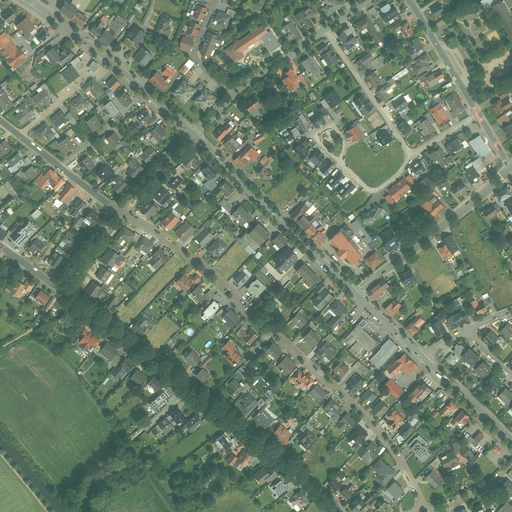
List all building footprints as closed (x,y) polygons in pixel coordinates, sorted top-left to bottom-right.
[(73,0),(71,4),(66,1),(60,10),(72,18),(78,9),(79,10),(84,13),(90,1),(88,0),(73,0)] [(133,8),(141,13),(145,5),(137,0),(133,8)] [(314,5),(311,1),(307,0),(305,0),(304,1),(310,8),(308,9),(312,15),(319,11),(314,5)] [(338,2),(334,0),(324,0),(330,3),(324,8),(328,15),(343,4),(338,2)] [(511,0),(504,0),(502,1),(501,0),(482,0),(481,1),(486,10),(493,6),(509,33),(508,34),(509,35),(507,36),(507,37),(508,40),(509,39),(509,40),(511,39),(511,40),(511,39),(511,17),(508,12),(511,10),(510,8),(511,6),(511,0)] [(389,5),(387,2),(382,6),(384,9),(380,11),(378,13),(379,14),(385,23),(401,12),(399,9),(400,8),(399,7),(399,6),(398,6),(397,6),(394,2),(389,5)] [(441,3),(435,6),(435,7),(432,9),(436,17),(441,14),(444,11),(443,9),(444,8),(441,3)] [(202,7),(198,5),(196,11),(195,11),(193,15),(198,17),(202,19),(204,15),(206,12),(205,11),(207,9),(202,7)] [(228,8),(226,14),(231,16),(233,18),(236,11),(228,8)] [(11,9),(6,14),(5,13),(3,15),(7,21),(9,19),(11,21),(17,16),(11,9)] [(87,17),(78,11),(79,10),(78,9),(72,18),(72,19),(74,21),(75,20),(82,25),(87,17)] [(308,9),(304,12),(303,10),(296,15),(299,19),(300,19),(303,23),(301,24),(302,25),(303,25),(305,28),(312,23),(308,18),(312,15),(308,9)] [(218,11),(215,20),(221,22),(219,26),(226,28),(231,16),(226,14),(218,11)] [(409,17),(405,12),(400,15),(403,20),(409,17)] [(171,20),(162,16),(157,30),(159,31),(158,32),(160,33),(161,32),(168,35),(170,30),(167,29),(171,20)] [(27,17),(22,21),(20,20),(19,28),(22,29),(26,34),(30,31),(35,27),(27,17)] [(380,31),(378,32),(367,17),(359,23),(359,22),(356,24),(358,27),(361,31),(367,27),(377,43),(385,38),(380,31)] [(104,31),(99,38),(108,45),(109,44),(108,44),(116,33),(117,34),(123,25),(115,19),(112,24),(110,23),(104,31)] [(196,23),(192,21),(189,27),(188,27),(187,31),(191,33),(196,35),(197,31),(198,31),(199,28),(199,27),(200,25),(196,23)] [(401,21),(394,26),(396,30),(400,27),(404,25),(401,21)] [(292,23),(291,22),(290,22),(284,27),(286,29),(289,33),(288,34),(286,36),(289,40),(292,38),(293,39),(300,34),(292,23)] [(404,25),(400,27),(404,34),(404,35),(405,37),(406,37),(414,33),(408,22),(404,25)] [(257,25),(250,30),(252,33),(239,41),(239,40),(235,43),(225,49),(235,63),(244,56),(241,52),(264,36),(267,41),(272,38),(268,33),(269,32),(266,29),(270,27),(266,23),(259,28),(257,25)] [(104,31),(95,24),(90,31),(99,38),(104,31)] [(136,26),(131,32),(130,31),(129,34),(130,34),(128,37),(137,44),(145,34),(144,33),(144,31),(142,30),(141,30),(136,26)] [(38,34),(36,36),(36,37),(38,39),(38,40),(39,40),(41,43),(50,36),(47,33),(47,32),(44,29),(38,34)] [(30,31),(26,34),(23,37),(25,40),(29,37),(33,34),(30,31)] [(33,34),(29,37),(32,40),(36,37),(36,36),(38,34),(36,31),(33,34)] [(217,36),(209,32),(207,38),(206,40),(204,45),(203,47),(201,52),(204,53),(209,56),(209,55),(212,49),(213,49),(215,45),(214,45),(215,41),(220,43),(222,39),(222,38),(217,36)] [(352,33),(348,36),(345,32),(339,36),(348,49),(352,46),(353,46),(358,42),(356,39),(352,33)] [(4,33),(0,35),(0,46),(9,39),(4,33)] [(137,44),(128,37),(123,43),(131,49),(133,47),(134,48),(137,44)] [(185,37),(183,37),(182,39),(182,42),(183,42),(182,45),(181,45),(180,48),(188,52),(189,49),(190,49),(192,44),(192,45),(193,42),(193,41),(185,37)] [(364,43),(360,37),(356,39),(358,42),(360,46),(364,43)] [(417,38),(409,42),(413,48),(408,51),(411,56),(417,52),(423,48),(421,45),(417,38)] [(9,39),(0,46),(0,48),(1,49),(11,42),(9,39)] [(11,42),(1,49),(6,55),(15,48),(11,42)] [(325,43),(317,49),(320,53),(322,51),(327,48),(328,48),(325,43)] [(146,50),(139,45),(134,51),(132,54),(136,57),(135,58),(139,61),(140,60),(145,64),(151,56),(146,52),(146,51),(147,50),(146,50)] [(15,48),(6,55),(8,58),(17,50),(15,48)] [(65,49),(61,52),(63,54),(60,57),(53,48),(47,52),(47,53),(50,57),(49,57),(52,61),(51,62),(54,66),(59,62),(61,65),(67,61),(68,62),(72,58),(71,58),(74,55),(69,49),(67,51),(65,49)] [(333,53),(331,50),(329,51),(327,48),(322,51),(324,54),(323,55),(329,64),(337,58),(335,55),(333,52),(333,53)] [(17,50),(8,58),(14,66),(26,57),(19,49),(17,50)] [(39,55),(37,57),(39,60),(47,53),(47,52),(45,50),(39,55)] [(130,53),(127,54),(127,55),(126,55),(126,58),(129,61),(133,59),(134,57),(135,58),(136,57),(132,54),(134,51),(133,50),(130,53)] [(371,52),(364,57),(367,63),(375,58),(372,55),(371,52)] [(427,54),(416,61),(420,67),(415,70),(418,75),(428,69),(430,67),(429,67),(427,62),(431,60),(427,54)] [(309,57),(302,62),(307,69),(309,68),(313,65),(314,65),(309,57)] [(363,57),(357,61),(362,70),(369,66),(367,63),(364,57),(363,57)] [(378,57),(372,62),(376,67),(382,63),(378,57)] [(188,59),(178,71),(183,75),(193,63),(188,59)] [(83,61),(74,67),(73,65),(61,74),(69,84),(76,79),(80,76),(89,69),(83,61)] [(313,65),(309,68),(314,75),(318,72),(313,65)] [(173,71),(168,66),(162,72),(166,76),(163,79),(167,82),(169,79),(174,74),(171,72),(173,71)] [(189,69),(184,76),(188,80),(194,73),(189,69)] [(292,69),(284,74),(287,77),(283,80),(290,90),(298,84),(295,79),(298,77),(292,69)] [(434,74),(438,81),(445,77),(441,70),(434,74)] [(163,79),(157,72),(150,79),(161,91),(168,83),(167,82),(163,79)] [(374,72),(367,77),(374,87),(381,82),(381,81),(374,72)] [(428,72),(419,77),(422,83),(428,79),(427,78),(430,76),(428,72)] [(430,76),(427,78),(428,79),(430,82),(429,82),(430,84),(431,84),(432,85),(438,81),(434,74),(434,73),(430,76)] [(309,85),(301,74),(298,76),(306,87),(309,85)] [(86,82),(80,76),(76,79),(81,86),(86,82)] [(121,84),(114,77),(107,84),(111,88),(114,91),(121,84)] [(381,82),(374,87),(376,89),(387,82),(387,81),(384,78),(381,81),(381,82)] [(387,81),(387,82),(388,84),(390,87),(396,83),(392,78),(387,81)] [(92,80),(82,88),(86,92),(90,89),(97,98),(103,92),(97,84),(97,85),(92,80)] [(188,84),(184,81),(181,85),(181,84),(177,88),(177,89),(175,92),(175,93),(178,96),(181,99),(181,98),(184,101),(185,101),(188,98),(192,94),(191,94),(194,91),(194,89),(191,87),(188,84)] [(206,88),(201,83),(197,88),(202,92),(205,89),(206,88)] [(277,83),(267,90),(272,96),(274,94),(281,89),(282,89),(277,83)] [(388,84),(378,91),(381,97),(381,98),(383,100),(384,100),(388,97),(391,95),(388,91),(392,88),(390,87),(388,84)] [(110,89),(109,88),(105,91),(110,97),(114,93),(113,91),(114,91),(111,88),(110,89)] [(505,88),(498,93),(502,99),(509,94),(505,88)] [(43,90),(33,98),(36,103),(39,100),(43,106),(47,103),(46,101),(51,98),(45,91),(44,89),(43,90)] [(202,92),(202,93),(202,92),(198,96),(198,97),(196,100),(196,101),(199,104),(202,107),(205,109),(207,109),(209,106),(213,102),(215,99),(215,98),(212,95),(209,92),(205,89),(202,92)] [(334,90),(325,97),(326,98),(331,106),(341,100),(334,90)] [(132,100),(124,92),(118,98),(126,106),(132,100)] [(465,109),(455,93),(446,99),(454,110),(456,115),(465,109)] [(80,95),(70,104),(77,113),(87,105),(88,104),(86,102),(80,95)] [(358,98),(354,101),(359,107),(367,101),(365,99),(362,95),(358,98)] [(440,95),(436,98),(439,104),(440,104),(441,106),(445,103),(440,95)] [(395,101),(393,103),(395,106),(399,111),(401,110),(401,111),(406,108),(405,107),(409,104),(403,96),(395,101)] [(7,97),(0,102),(6,110),(13,105),(7,97)] [(31,103),(27,97),(23,100),(25,103),(26,102),(28,106),(31,103)] [(254,97),(244,104),(249,112),(250,111),(255,118),(260,116),(261,117),(261,116),(259,111),(258,112),(255,108),(260,104),(254,97)] [(273,104),(268,97),(262,102),(265,106),(268,104),(270,106),(273,104)] [(326,98),(321,102),(324,106),(326,109),(331,106),(326,98)] [(390,101),(386,104),(390,109),(395,106),(393,103),(395,101),(394,99),(390,101)] [(500,100),(492,104),(498,114),(511,105),(511,104),(508,99),(502,103),(500,100)] [(111,100),(104,106),(113,117),(120,111),(111,100)] [(367,101),(359,107),(364,114),(367,112),(372,108),(369,104),(367,101)] [(28,106),(26,102),(25,103),(19,108),(23,112),(16,116),(22,124),(35,113),(28,106)] [(441,106),(440,104),(439,104),(431,109),(441,126),(450,121),(441,106)] [(100,105),(95,109),(98,114),(103,110),(100,105)] [(326,109),(324,106),(318,110),(319,112),(320,112),(322,116),(328,112),(326,109)] [(62,110),(51,118),(60,129),(59,128),(69,120),(65,115),(66,115),(62,110)] [(147,110),(137,117),(142,124),(152,116),(147,110)] [(74,118),(70,112),(66,115),(65,115),(69,120),(70,121),(74,118)] [(319,112),(310,118),(316,127),(325,121),(322,116),(320,112),(319,112)] [(408,112),(402,116),(405,120),(407,122),(412,118),(408,112)] [(435,122),(429,112),(425,114),(428,118),(431,124),(435,122)] [(95,114),(89,119),(90,121),(88,123),(94,131),(98,128),(97,128),(102,124),(102,125),(97,119),(98,118),(95,114)] [(137,116),(133,119),(135,122),(137,121),(141,126),(143,125),(142,124),(137,117),(137,116)] [(511,124),(506,116),(501,119),(506,127),(511,124)] [(153,117),(148,121),(152,126),(156,122),(153,117)] [(300,118),(294,122),(297,127),(300,134),(301,134),(307,130),(303,123),(300,118)] [(428,118),(423,121),(424,123),(421,125),(427,134),(426,135),(435,129),(434,129),(431,124),(428,118)] [(405,120),(398,125),(400,127),(402,130),(405,134),(412,129),(407,122),(405,120)] [(135,122),(129,127),(133,133),(141,126),(137,121),(135,122)] [(54,133),(46,123),(35,131),(41,138),(46,133),(49,137),(48,138),(48,139),(54,134),(55,134),(54,133)] [(224,128),(222,126),(214,135),(220,140),(228,132),(233,128),(228,123),(224,128)] [(506,127),(503,128),(508,137),(511,134),(511,125),(511,124),(506,127)] [(162,130),(158,125),(151,132),(159,140),(157,142),(166,133),(163,130),(162,130)] [(352,128),(348,130),(349,131),(348,133),(347,134),(351,140),(354,138),(356,139),(361,136),(362,135),(361,134),(357,126),(356,125),(352,128)] [(73,127),(68,131),(72,135),(76,132),(73,127)] [(297,127),(291,131),(295,137),(300,134),(297,127)] [(382,128),(374,132),(377,137),(378,136),(384,131),(382,128)] [(290,130),(281,136),(286,144),(295,138),(295,137),(291,131),(290,130)] [(384,131),(378,136),(379,138),(379,140),(381,142),(382,142),(384,145),(393,139),(390,136),(391,135),(389,133),(388,133),(386,130),(384,131)] [(262,134),(257,136),(260,141),(264,138),(264,137),(267,136),(265,132),(262,134)] [(117,137),(114,133),(107,138),(107,139),(108,138),(110,141),(110,142),(114,147),(121,142),(116,137),(117,137)] [(457,136),(458,138),(461,143),(466,140),(462,133),(457,136)] [(70,141),(71,140),(68,136),(61,141),(63,143),(60,145),(66,153),(74,147),(70,141)] [(236,141),(231,136),(224,144),(225,143),(228,145),(227,147),(233,153),(240,145),(236,141)] [(480,136),(473,140),(474,142),(471,143),(475,149),(478,148),(482,155),(489,151),(480,136)] [(449,143),(454,151),(456,149),(457,151),(460,149),(459,147),(463,145),(461,143),(458,138),(449,143)] [(126,139),(121,143),(125,147),(130,143),(126,139)] [(11,149),(5,140),(0,143),(0,146),(3,150),(1,151),(4,154),(11,149)] [(260,149),(254,143),(250,146),(253,149),(250,152),(253,155),(260,149)] [(303,146),(300,143),(294,150),(297,152),(297,153),(299,155),(302,157),(307,152),(308,151),(305,148),(306,148),(303,146)] [(240,154),(234,160),(242,167),(248,161),(244,157),(250,152),(253,149),(250,146),(249,145),(241,154),(240,154)] [(150,146),(141,156),(148,163),(158,153),(150,146)] [(440,149),(430,155),(434,163),(435,162),(438,160),(443,167),(443,166),(446,165),(451,162),(448,157),(446,159),(442,152),(440,149)] [(314,154),(310,158),(311,160),(316,165),(324,157),(322,155),(322,154),(320,152),(320,153),(317,151),(314,154)] [(310,154),(305,158),(309,162),(311,160),(310,158),(314,154),(312,152),(310,154)] [(18,153),(8,161),(15,171),(23,165),(25,163),(23,160),(18,153)] [(140,159),(134,154),(131,157),(132,159),(137,163),(137,162),(140,159)] [(197,159),(191,154),(183,162),(188,168),(192,164),(195,168),(200,163),(196,160),(197,159)] [(28,157),(23,160),(25,163),(23,165),(25,167),(32,162),(28,157)] [(88,157),(79,163),(79,164),(80,164),(84,169),(83,169),(87,173),(95,166),(88,157)] [(480,157),(472,162),(475,166),(468,170),(471,175),(472,175),(474,179),(481,175),(479,171),(486,167),(480,157)] [(266,161),(262,165),(265,167),(271,161),(269,158),(266,161)] [(430,165),(425,158),(421,161),(421,160),(427,167),(430,165)] [(137,163),(132,159),(128,163),(132,167),(128,171),(134,178),(135,177),(134,177),(143,168),(144,168),(137,162),(137,163)] [(325,160),(318,166),(321,169),(327,162),(325,160)] [(321,169),(320,169),(327,175),(335,166),(329,160),(321,169)] [(421,161),(418,163),(415,165),(412,167),(412,168),(415,172),(415,174),(417,174),(419,174),(420,173),(422,173),(423,172),(424,171),(427,168),(427,167),(421,160),(421,161)] [(106,165),(97,173),(105,181),(108,178),(110,176),(113,173),(106,165)] [(184,170),(180,165),(175,170),(177,172),(180,174),(184,170)] [(217,173),(209,165),(201,170),(204,174),(210,179),(217,173)] [(32,166),(25,172),(31,180),(40,172),(36,167),(34,169),(32,166)] [(264,168),(258,173),(264,179),(270,179),(272,177),(271,171),(268,172),(264,168)] [(63,180),(50,169),(45,175),(44,176),(46,177),(40,184),(39,185),(44,188),(48,184),(49,184),(50,183),(55,188),(56,188),(63,180)] [(21,170),(14,176),(16,179),(24,173),(21,170)] [(327,183),(334,189),(345,176),(339,170),(339,171),(334,176),(327,183)] [(120,171),(117,174),(119,176),(122,179),(125,176),(120,171)] [(180,174),(177,172),(174,176),(176,178),(174,180),(176,181),(177,181),(180,178),(182,176),(180,174)] [(43,173),(36,181),(40,184),(46,177),(44,176),(45,175),(43,173)] [(474,179),(472,175),(471,175),(467,178),(471,185),(476,182),(474,179)] [(122,179),(119,176),(115,180),(118,183),(113,188),(119,194),(128,185),(122,179)] [(437,185),(427,176),(420,183),(429,193),(437,185)] [(176,181),(174,180),(170,184),(176,190),(176,189),(178,191),(181,188),(182,189),(186,185),(180,178),(177,181),(176,181)] [(404,179),(397,184),(404,194),(408,192),(406,189),(410,187),(404,179)] [(63,180),(56,188),(55,188),(54,189),(54,190),(56,192),(66,182),(63,180)] [(338,193),(344,199),(350,192),(355,187),(356,186),(350,180),(338,193)] [(448,180),(443,183),(448,190),(452,188),(453,187),(448,180)] [(463,181),(457,185),(457,184),(453,187),(452,188),(458,197),(461,195),(461,194),(465,192),(469,189),(463,180),(463,181)] [(17,193),(8,181),(3,185),(12,196),(17,193)] [(234,189),(226,182),(219,187),(223,191),(228,196),(234,189)] [(65,187),(64,186),(61,189),(64,191),(58,199),(63,202),(68,195),(70,196),(75,188),(68,183),(65,187)] [(397,185),(390,190),(395,197),(399,195),(400,197),(404,194),(397,184),(396,184),(397,185)] [(163,187),(154,197),(162,205),(171,195),(163,187)] [(219,187),(214,192),(218,196),(223,191),(219,187)] [(495,194),(500,202),(511,195),(511,192),(508,187),(495,194)] [(26,198),(29,194),(23,189),(19,193),(26,198)] [(207,196),(205,198),(208,201),(214,195),(211,192),(207,196)] [(181,199),(175,194),(172,197),(178,202),(181,199)] [(395,202),(389,195),(386,197),(386,198),(390,204),(391,204),(395,202)] [(433,204),(426,196),(419,202),(425,210),(433,204)] [(78,199),(71,209),(73,211),(72,214),(76,217),(77,218),(77,217),(78,215),(86,205),(87,205),(83,201),(82,202),(78,199)] [(433,204),(425,210),(432,218),(445,207),(438,199),(433,204)] [(149,201),(141,210),(144,213),(145,214),(148,217),(156,208),(158,210),(161,207),(155,202),(153,204),(149,201)] [(228,201),(222,206),(230,213),(235,208),(228,201)] [(392,209),(386,201),(382,204),(387,212),(392,209)] [(303,202),(290,215),(296,221),(304,213),(302,211),(303,209),(306,212),(310,208),(307,205),(303,202)] [(503,208),(497,202),(494,205),(494,206),(495,205),(499,211),(503,208)] [(66,205),(60,211),(64,214),(69,207),(66,205)] [(251,216),(240,205),(233,213),(241,220),(239,222),(242,225),(251,216)] [(383,209),(376,205),(372,211),(362,214),(364,222),(378,219),(383,209)] [(493,205),(488,209),(487,208),(483,211),(486,214),(483,216),(488,225),(496,219),(494,215),(498,212),(494,206),(494,205),(493,205)] [(42,213),(38,209),(31,215),(35,219),(42,213)] [(411,209),(401,217),(408,225),(417,218),(411,209)] [(101,217),(91,210),(86,217),(91,221),(90,223),(94,226),(101,217)] [(171,212),(162,222),(169,229),(175,223),(179,220),(178,219),(175,215),(175,214),(173,213),(172,213),(171,212)] [(303,215),(297,222),(305,229),(316,218),(312,214),(307,219),(303,215)] [(184,220),(180,216),(178,219),(179,220),(175,223),(177,226),(184,220)] [(81,217),(76,223),(79,225),(84,219),(84,220),(84,219),(81,217)] [(252,217),(247,222),(251,227),(256,222),(252,217)] [(16,236),(12,240),(19,247),(38,229),(29,220),(15,234),(16,236)] [(188,222),(184,227),(183,226),(176,233),(182,239),(183,237),(185,239),(192,233),(195,229),(188,222)] [(377,246),(358,222),(353,226),(372,250),(377,246)] [(16,223),(10,229),(12,232),(19,226),(16,223)] [(270,234),(258,223),(249,233),(260,244),(270,234)] [(316,228),(312,224),(305,230),(312,237),(323,227),(320,224),(316,227),(316,228)] [(356,234),(347,225),(345,225),(342,228),(350,237),(351,238),(356,234)] [(78,230),(73,227),(70,231),(75,235),(78,230)] [(124,227),(115,240),(120,243),(119,243),(123,238),(129,242),(133,237),(135,234),(124,227)] [(323,227),(312,237),(319,244),(325,238),(321,234),(322,233),(323,233),(327,231),(323,227)] [(199,229),(194,235),(197,238),(203,231),(200,228),(199,229)] [(351,238),(350,237),(342,228),(331,238),(339,248),(336,251),(340,255),(340,256),(341,258),(343,258),(346,256),(352,263),(364,252),(351,238)] [(389,228),(380,235),(386,244),(385,245),(390,251),(399,244),(395,238),(396,237),(389,228)] [(197,238),(196,239),(203,246),(213,236),(206,229),(203,231),(197,238)] [(480,234),(483,239),(489,235),(486,230),(480,234)] [(141,236),(136,232),(135,234),(133,237),(137,241),(141,236)] [(280,233),(272,240),(280,248),(287,241),(280,233)] [(73,238),(71,237),(67,234),(63,239),(64,238),(68,242),(67,243),(64,246),(72,252),(79,242),(73,238)] [(451,236),(450,235),(443,240),(445,244),(439,248),(446,259),(454,254),(453,252),(459,249),(455,242),(451,236)] [(154,245),(144,237),(136,248),(140,251),(142,249),(148,253),(154,245)] [(220,240),(219,238),(217,240),(213,244),(214,245),(208,250),(213,256),(217,251),(220,254),(227,247),(220,240)] [(256,253),(241,238),(237,242),(252,257),(256,253)] [(36,239),(34,242),(30,248),(35,251),(35,250),(39,253),(40,252),(45,245),(39,240),(38,240),(36,239)] [(64,250),(58,246),(55,250),(58,253),(61,255),(64,250)] [(287,249),(285,247),(274,259),(276,261),(275,263),(283,270),(284,269),(286,271),(298,259),(296,257),(297,255),(289,248),(287,249)] [(160,248),(153,255),(155,256),(149,262),(156,269),(163,262),(165,260),(161,256),(163,255),(164,253),(160,248)] [(119,255),(110,249),(103,258),(113,266),(115,263),(117,261),(118,261),(121,264),(124,261),(124,259),(119,255)] [(376,252),(366,259),(372,268),(382,260),(376,252)] [(61,255),(58,253),(54,258),(53,257),(50,261),(58,268),(66,258),(61,255)] [(130,259),(121,253),(119,255),(124,259),(124,261),(127,263),(130,259)] [(170,259),(168,256),(166,258),(163,255),(161,256),(165,260),(163,262),(165,264),(170,259)] [(319,277),(304,263),(297,270),(297,271),(298,270),(301,273),(301,274),(306,279),(304,282),(309,288),(319,277)] [(108,269),(104,267),(97,276),(104,282),(111,272),(108,269)] [(411,269),(400,275),(406,285),(417,279),(411,269)] [(243,271),(241,272),(235,279),(241,285),(249,277),(243,271)] [(111,272),(105,281),(108,284),(111,280),(114,275),(114,274),(111,272)] [(184,274),(176,282),(181,287),(181,288),(183,290),(184,290),(181,294),(184,296),(187,293),(185,291),(193,283),(184,274)] [(201,279),(197,275),(192,280),(196,283),(201,279)] [(395,277),(388,282),(391,286),(398,281),(395,277)] [(266,287),(257,278),(246,288),(256,298),(266,287)] [(384,279),(368,292),(374,297),(387,287),(389,285),(384,279)] [(17,280),(12,287),(11,290),(11,292),(12,292),(14,293),(14,296),(17,295),(18,296),(20,295),(24,288),(25,288),(29,290),(30,288),(31,289),(25,285),(23,283),(22,282),(20,282),(17,280)] [(34,284),(28,280),(25,285),(31,289),(34,284)] [(93,281),(89,288),(86,292),(94,298),(98,292),(101,294),(104,290),(104,289),(102,287),(93,281)] [(290,281),(282,290),(287,294),(295,285),(290,281)] [(326,288),(321,283),(315,290),(319,294),(325,289),(326,288)] [(199,285),(190,295),(192,293),(196,297),(194,300),(198,304),(200,301),(202,302),(206,298),(207,296),(206,295),(201,290),(203,288),(199,285)] [(387,287),(374,297),(375,299),(378,297),(383,303),(393,295),(387,287)] [(40,291),(35,288),(31,294),(35,298),(40,291)] [(319,294),(313,301),(316,304),(317,303),(322,308),(329,300),(333,296),(325,289),(319,294)] [(45,292),(41,290),(40,291),(35,298),(38,300),(37,301),(41,304),(42,302),(45,304),(50,296),(46,294),(45,293),(45,292)] [(206,295),(207,296),(206,298),(209,301),(215,295),(210,290),(206,295)] [(404,290),(398,294),(401,299),(407,295),(406,294),(404,290)] [(490,296),(484,299),(487,305),(494,302),(490,296)] [(214,300),(202,313),(208,319),(221,306),(214,300)] [(108,301),(103,308),(111,314),(116,308),(115,307),(110,304),(108,301)] [(349,312),(337,301),(331,307),(338,314),(329,324),(334,329),(338,324),(342,320),(346,316),(345,316),(349,312)] [(122,302),(118,307),(116,306),(115,307),(116,308),(120,311),(125,305),(122,302)] [(475,307),(479,314),(482,313),(483,314),(484,314),(485,314),(485,313),(485,311),(488,310),(484,302),(475,307)] [(392,303),(386,309),(392,315),(398,309),(395,306),(392,303)] [(299,306),(294,312),(296,315),(299,313),(302,309),(299,306)] [(328,306),(322,312),(325,314),(330,309),(328,306)] [(422,308),(415,314),(417,317),(419,315),(420,315),(425,310),(422,308)] [(222,309),(217,315),(222,320),(224,317),(223,316),(226,313),(222,309)] [(240,318),(230,309),(226,313),(223,316),(224,317),(229,322),(227,324),(230,328),(240,318)] [(465,310),(454,316),(458,324),(464,321),(465,322),(469,320),(465,310)] [(66,311),(61,317),(59,320),(68,327),(75,318),(66,311)] [(296,315),(288,324),(291,327),(296,323),(300,328),(307,321),(299,313),(296,315)] [(440,314),(436,316),(439,321),(440,320),(442,324),(445,322),(440,314)] [(417,317),(406,328),(413,335),(419,329),(418,328),(425,321),(420,315),(419,315),(417,317)] [(454,316),(448,319),(452,328),(465,322),(464,321),(458,324),(454,316)] [(142,317),(139,321),(138,321),(133,328),(142,335),(147,328),(147,327),(143,325),(145,323),(144,322),(146,320),(142,317)] [(157,324),(149,318),(145,323),(148,325),(147,327),(147,328),(151,330),(157,324)] [(315,318),(311,323),(316,327),(320,323),(315,318)] [(439,321),(432,325),(438,335),(446,330),(442,324),(440,320),(439,321)] [(511,326),(508,323),(502,330),(509,337),(511,333),(511,326)] [(235,331),(238,334),(243,329),(244,327),(241,325),(240,325),(235,331)] [(358,341),(350,350),(355,355),(364,346),(369,351),(378,343),(359,325),(350,333),(356,339),(358,341)] [(87,331),(84,329),(81,334),(84,336),(81,340),(78,337),(74,343),(77,346),(75,348),(80,352),(85,346),(89,349),(93,344),(97,338),(95,336),(93,337),(91,336),(91,335),(89,334),(90,334),(87,332),(87,331)] [(251,330),(248,334),(243,329),(239,333),(245,337),(243,339),(250,345),(258,336),(251,330)] [(315,333),(311,329),(303,337),(307,340),(313,346),(320,339),(320,338),(319,339),(314,335),(315,333)] [(494,334),(490,331),(484,337),(489,342),(490,341),(493,344),(499,338),(494,334)] [(177,333),(172,338),(176,343),(181,338),(177,333)] [(330,333),(323,340),(326,343),(327,341),(328,343),(334,337),(330,333)] [(350,333),(345,339),(351,345),(356,339),(350,333)] [(390,340),(371,360),(380,369),(399,349),(390,340)] [(229,341),(222,347),(227,352),(229,351),(231,353),(234,351),(233,349),(235,347),(229,341)] [(326,343),(319,350),(320,350),(316,354),(322,359),(325,356),(326,356),(329,358),(332,354),(334,356),(338,352),(328,343),(327,341),(326,343)] [(118,351),(107,342),(103,347),(100,351),(111,359),(116,354),(118,351)] [(282,352),(273,343),(265,351),(269,354),(270,353),(276,358),(282,352)] [(96,346),(93,350),(98,354),(100,351),(103,347),(98,344),(96,346)] [(459,346),(458,344),(454,347),(456,348),(453,351),(460,358),(462,355),(467,351),(466,350),(467,349),(465,347),(461,344),(459,346)] [(171,348),(169,346),(163,354),(171,361),(176,354),(170,349),(171,348)] [(479,357),(470,348),(467,351),(462,355),(472,364),(479,357)] [(198,356),(192,350),(189,353),(190,354),(186,357),(189,360),(188,360),(194,365),(200,359),(197,357),(198,356)] [(231,353),(229,351),(227,352),(224,355),(231,362),(234,359),(236,361),(240,357),(240,356),(234,351),(231,353)] [(203,355),(200,358),(203,361),(204,360),(209,355),(206,352),(203,355)] [(111,359),(110,361),(115,366),(118,363),(121,358),(116,354),(111,359)] [(415,364),(405,354),(397,361),(406,369),(407,370),(409,369),(410,370),(412,368),(411,367),(415,364)] [(451,354),(446,360),(452,366),(458,360),(451,354)] [(212,358),(209,355),(204,360),(206,362),(207,363),(212,358)] [(240,357),(236,361),(237,362),(236,363),(238,365),(245,359),(241,355),(240,356),(240,357)] [(277,361),(275,364),(277,366),(286,357),(283,355),(277,361)] [(295,365),(287,356),(286,357),(277,366),(286,374),(295,365)] [(128,358),(128,359),(126,357),(120,365),(118,367),(119,367),(115,372),(119,375),(122,371),(123,371),(122,370),(124,367),(129,371),(134,364),(131,361),(128,358)] [(479,357),(472,364),(469,367),(472,369),(481,359),(479,357)] [(359,360),(352,367),(356,370),(362,363),(359,360)] [(349,369),(341,361),(333,369),(341,377),(349,369)] [(406,369),(397,361),(387,370),(393,377),(391,378),(402,369),(404,371),(406,369)] [(492,369),(484,361),(476,369),(480,373),(480,372),(484,376),(485,376),(488,372),(492,369)] [(115,366),(111,371),(114,374),(115,372),(119,367),(118,367),(120,365),(118,363),(115,366)] [(245,371),(242,374),(245,376),(252,384),(262,374),(251,364),(245,371)] [(367,368),(362,364),(358,368),(363,372),(367,368)] [(242,374),(245,371),(241,367),(236,373),(242,379),(245,376),(242,374)] [(210,375),(202,368),(196,374),(203,381),(210,375)] [(142,373),(137,370),(138,369),(137,369),(135,373),(135,372),(130,378),(131,377),(134,379),(135,378),(137,380),(138,379),(141,382),(140,382),(141,383),(146,376),(142,373)] [(295,374),(292,377),(295,380),(295,381),(298,384),(299,384),(302,386),(304,384),(309,379),(305,376),(306,375),(303,373),(302,373),(299,370),(298,370),(295,374)] [(355,378),(348,385),(355,393),(365,382),(357,374),(354,377),(355,378)] [(163,383),(154,375),(148,383),(154,387),(153,388),(157,391),(163,383)] [(494,376),(487,383),(491,386),(491,385),(496,390),(497,389),(502,384),(497,379),(494,376)] [(310,377),(309,379),(304,384),(308,388),(314,381),(310,377)] [(234,378),(229,384),(232,387),(227,391),(234,398),(244,388),(239,383),(237,381),(234,378)] [(391,378),(384,385),(397,399),(404,391),(391,378)] [(145,382),(138,388),(141,391),(148,385),(145,382)] [(420,384),(409,396),(415,401),(419,396),(422,399),(428,393),(432,389),(431,389),(425,383),(422,386),(420,384)] [(249,384),(242,391),(244,393),(251,386),(249,384)] [(326,393),(316,384),(307,394),(308,394),(309,392),(314,396),(315,394),(318,397),(316,398),(318,400),(319,401),(322,398),(326,393)] [(501,394),(499,395),(507,403),(511,397),(511,392),(509,390),(506,388),(507,388),(506,387),(506,388),(501,394)] [(370,389),(361,398),(371,407),(366,402),(369,398),(372,401),(378,396),(370,389)] [(442,390),(440,390),(435,394),(442,400),(446,396),(446,393),(442,390)] [(163,392),(160,396),(157,393),(147,402),(150,406),(153,403),(154,404),(158,401),(161,404),(162,403),(162,404),(165,401),(166,403),(169,399),(168,398),(163,392)] [(258,401),(249,393),(243,399),(245,401),(242,405),(248,411),(256,403),(258,401)] [(262,397),(258,401),(256,403),(260,406),(265,400),(262,397)] [(326,402),(322,398),(319,401),(318,400),(317,402),(322,406),(326,402)] [(335,403),(332,400),(332,399),(324,408),(333,417),(334,418),(338,413),(342,409),(336,403),(335,403)] [(260,406),(259,407),(261,409),(262,408),(264,410),(270,404),(265,400),(260,406)] [(459,406),(452,400),(446,406),(450,410),(453,413),(459,406)] [(382,401),(373,410),(380,417),(389,408),(382,401)] [(450,410),(446,406),(442,411),(446,414),(448,412),(450,410)] [(185,417),(177,408),(170,414),(172,417),(174,419),(175,419),(178,422),(178,423),(181,420),(182,420),(185,417)] [(264,410),(262,408),(261,409),(254,416),(265,427),(273,419),(264,410)] [(395,410),(391,414),(390,415),(390,416),(392,418),(390,421),(391,422),(391,423),(395,428),(397,425),(397,426),(403,420),(400,417),(401,416),(395,410)] [(470,416),(463,410),(456,417),(460,421),(462,423),(463,422),(465,424),(469,419),(468,418),(470,416)] [(334,418),(333,417),(331,419),(334,422),(340,415),(338,413),(334,418)] [(170,414),(159,423),(163,428),(164,427),(168,431),(167,432),(174,426),(168,420),(172,417),(170,414)] [(348,416),(346,415),(347,414),(343,418),(337,424),(343,430),(344,429),(344,430),(345,429),(344,429),(346,427),(349,429),(355,422),(353,419),(352,421),(350,418),(350,417),(349,416),(348,416)] [(387,414),(383,419),(387,423),(390,421),(392,418),(390,416),(387,414)] [(197,415),(188,422),(189,424),(188,426),(190,429),(191,428),(193,430),(201,423),(202,422),(202,421),(197,415)] [(340,415),(334,422),(337,424),(343,418),(340,415)] [(210,420),(207,416),(202,421),(202,422),(201,423),(203,426),(210,420)] [(415,417),(410,422),(409,423),(412,426),(418,420),(415,417)] [(455,419),(452,423),(455,426),(460,421),(457,418),(455,419)] [(418,420),(412,426),(415,429),(416,429),(422,423),(418,420)] [(409,422),(399,432),(402,434),(404,434),(406,436),(408,436),(415,429),(412,426),(409,423),(409,422)] [(273,424),(267,431),(271,435),(273,433),(277,428),(273,424)] [(284,428),(280,425),(281,425),(281,424),(277,428),(273,433),(277,437),(279,439),(283,442),(291,434),(290,434),(287,431),(288,430),(285,427),(284,428)] [(359,425),(347,438),(355,446),(357,447),(360,443),(369,434),(359,425)] [(156,426),(151,431),(155,436),(160,431),(156,426)] [(316,437),(307,429),(298,439),(307,447),(316,437)] [(225,431),(220,436),(216,440),(215,441),(221,448),(222,447),(224,450),(230,446),(233,443),(231,440),(232,439),(225,431)] [(416,437),(409,444),(417,452),(415,454),(419,458),(421,457),(425,460),(431,454),(427,450),(428,449),(426,446),(428,443),(420,435),(417,438),(416,437)] [(474,438),(471,435),(465,441),(469,444),(471,441),(475,446),(479,442),(475,437),(474,438)] [(231,440),(233,443),(230,446),(232,449),(239,444),(233,438),(232,439),(231,440)] [(362,445),(360,443),(357,447),(355,446),(353,448),(356,451),(358,450),(362,445)] [(380,451),(372,443),(367,448),(362,452),(363,453),(362,454),(367,459),(370,455),(373,458),(380,451)] [(456,443),(450,445),(453,452),(454,451),(455,454),(460,451),(456,443)] [(362,445),(358,450),(362,454),(363,453),(362,452),(367,448),(363,445),(362,445)] [(497,455),(501,451),(495,445),(491,449),(497,455)] [(466,447),(461,452),(465,457),(471,452),(466,447)] [(252,456),(244,450),(238,458),(237,460),(245,466),(248,462),(249,463),(251,460),(251,459),(252,456)] [(453,452),(441,458),(446,468),(451,466),(451,467),(456,464),(459,462),(455,454),(454,451),(453,452)] [(238,458),(232,454),(227,460),(233,465),(237,460),(238,458)] [(438,458),(431,464),(435,468),(440,463),(438,458)] [(388,467),(381,459),(373,467),(379,472),(381,470),(383,473),(381,475),(378,478),(383,484),(390,477),(391,478),(396,473),(393,469),(391,471),(389,469),(389,470),(387,468),(388,467)] [(264,467),(254,475),(261,483),(266,479),(268,481),(270,479),(269,478),(276,472),(274,469),(273,469),(272,467),(267,471),(264,467)] [(346,475),(341,469),(336,474),(339,476),(336,478),(339,482),(346,475)] [(442,481),(433,471),(426,477),(436,487),(442,481)] [(283,477),(271,487),(278,495),(286,489),(287,488),(286,487),(287,485),(289,483),(283,477)] [(336,478),(335,478),(329,483),(336,491),(342,485),(339,482),(336,478)] [(511,483),(508,480),(501,487),(511,496),(511,494),(511,483)] [(291,481),(289,483),(287,485),(286,487),(287,488),(286,489),(288,492),(291,489),(295,486),(291,481)] [(390,486),(388,489),(397,498),(399,496),(404,491),(395,481),(390,486)] [(347,487),(341,493),(348,499),(354,493),(350,490),(347,487)] [(288,492),(286,494),(290,498),(295,494),(291,489),(288,492)] [(310,501),(301,490),(295,494),(290,498),(289,499),(293,504),(297,501),(300,504),(299,504),(302,508),(310,501)] [(370,493),(364,499),(368,503),(369,503),(369,502),(374,497),(375,497),(370,493)] [(359,496),(350,505),(357,511),(364,503),(364,501),(359,496)] [(375,497),(369,503),(372,506),(378,500),(375,497)] [(388,504),(382,498),(376,505),(382,511),(386,507),(385,507),(388,504)] [(300,504),(297,501),(293,504),(298,510),(302,508),(299,504),(300,504)] [(511,511),(511,505),(507,501),(502,507),(498,511),(497,511),(511,511)]
